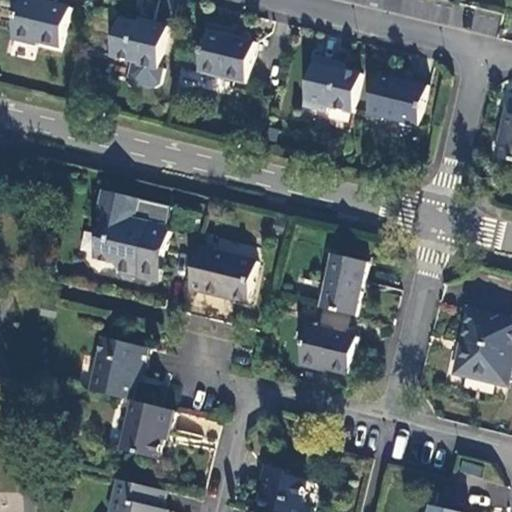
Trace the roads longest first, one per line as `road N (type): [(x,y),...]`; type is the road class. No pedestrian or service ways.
road 1 (residential): [(0,115),(441,222)]
road 2 (residential): [(275,0),(483,50)]
road 3 (residential): [(391,427),(441,222)]
road 4 (residential): [(441,222),(483,50)]
road 5 (residential): [(249,393),(391,427)]
road 6 (residential): [(391,427),(511,457)]
road 7 (residential): [(220,511),(249,393)]
